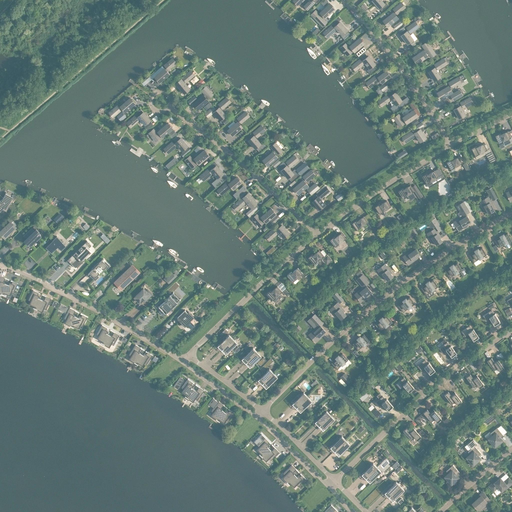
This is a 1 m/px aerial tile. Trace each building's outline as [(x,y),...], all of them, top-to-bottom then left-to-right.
[(400,0),(392,7),(393,9),(392,10),(381,18),(386,24),(396,15),(393,12),(395,11),(403,4),(400,0)] [(328,1),(318,10),(319,11),(317,12),(313,8),(309,12),(321,23),(325,20),(324,19),(325,17),(323,15),(333,6),(328,1)] [(340,32),(345,27),(338,19),(333,24),(332,25),(330,23),(322,30),(326,34),(333,27),(334,26),(340,32)] [(413,19),(405,25),(407,28),(405,29),(399,33),(406,41),(408,40),(411,43),(417,39),(415,37),(412,38),(411,37),(406,31),(408,29),(408,30),(417,24),(413,19)] [(358,35),(348,44),(347,45),(343,41),(339,45),(346,53),(350,49),(348,47),(350,46),(352,49),(363,41),(358,35)] [(434,52),(431,48),(425,39),(420,43),(424,47),(422,48),(411,55),(415,61),(427,52),(429,55),(434,52)] [(362,44),(354,51),(357,54),(364,47),(362,44)] [(372,62),(373,62),(367,53),(361,58),(360,59),(358,57),(350,64),(353,68),(362,61),(361,61),(363,60),(368,66),(372,62)] [(171,56),(163,63),(165,65),(163,66),(153,74),(151,76),(155,81),(157,79),(158,80),(167,71),(165,68),(166,66),(166,67),(174,60),(171,56)] [(442,56),(433,62),(434,65),(433,65),(427,69),(432,78),(438,74),(434,67),(436,66),(436,67),(445,61),(442,56)] [(368,66),(365,67),(368,71),(375,66),(372,62),(368,66)] [(189,68),(181,75),(183,77),(181,78),(179,76),(174,81),(182,91),(188,86),(183,80),(184,79),(192,72),(189,68)] [(384,68),(376,75),(375,76),(373,74),(364,80),(368,85),(376,78),(377,77),(380,80),(388,74),(384,68)] [(456,75),(447,80),(449,83),(447,84),(447,83),(435,90),(439,96),(448,91),(452,98),(461,92),(458,88),(451,91),(450,90),(450,89),(448,86),(450,85),(459,80),(456,75)] [(200,76),(193,82),(196,85),(203,80),(200,76)] [(378,84),(381,89),(387,84),(383,80),(378,84)] [(189,102),(191,100),(192,101),(196,106),(206,98),(203,94),(205,93),(207,95),(211,92),(204,84),(200,87),(203,92),(202,93),(202,92),(196,97),(195,96),(192,93),(186,99),(189,102)] [(400,98),(394,89),(388,94),(387,95),(385,93),(376,99),(380,103),(388,97),(389,96),(394,102),(390,105),(393,109),(404,101),(401,97),(400,98)] [(128,95),(119,104),(117,105),(116,103),(107,110),(111,114),(117,109),(118,111),(115,113),(119,117),(124,113),(120,109),(122,108),(123,109),(133,100),(128,95)] [(225,95),(217,102),(219,104),(218,105),(217,105),(214,108),(211,104),(203,111),(206,114),(212,109),(219,117),(224,113),(219,107),(220,106),(221,106),(229,99),(225,95)] [(468,95),(459,100),(460,103),(458,104),(458,103),(452,107),(457,116),(463,113),(459,105),(461,105),(471,100),(468,95)] [(143,122),(148,117),(139,106),(133,111),(136,114),(135,115),(133,113),(125,120),(129,124),(137,117),(136,117),(138,116),(143,122)] [(412,107),(401,115),(400,116),(397,112),(392,115),(398,124),(402,121),(401,118),(402,117),(405,121),(416,113),(412,107)] [(244,109),(236,116),(238,118),(236,119),(226,127),(230,133),(240,124),(237,121),(239,120),(247,113),(244,109)] [(226,113),(220,117),(223,121),(229,117),(226,113)] [(149,119),(143,124),(145,127),(152,122),(149,119)] [(166,120),(156,129),(157,129),(155,131),(151,126),(147,130),(154,138),(158,134),(156,132),(158,131),(161,134),(171,126),(166,120)] [(424,135),(420,129),(422,127),(420,124),(422,123),(420,120),(410,126),(413,131),(411,132),(410,129),(401,135),(404,139),(413,134),(412,133),(414,132),(418,139),(424,135)] [(260,123),(252,130),(254,132),(252,133),(246,138),(253,146),(259,141),(253,135),(255,134),(263,127),(260,123)] [(508,136),(510,135),(508,129),(507,129),(505,130),(504,130),(502,131),(501,132),(500,130),(495,133),(498,141),(503,139),(505,143),(510,140),(508,136)] [(180,148),(186,143),(179,135),(173,140),(174,140),(172,141),(170,139),(162,146),(166,150),(174,143),(175,142),(180,148)] [(276,152),(280,148),(273,140),(269,144),(273,148),(271,149),(261,157),(266,163),(276,154),(273,151),(274,150),(276,152)] [(261,141),(255,146),(257,149),(264,143),(261,141)] [(486,150),(485,147),(482,141),(479,143),(479,142),(476,144),(475,144),(474,143),(469,146),(473,153),(478,151),(479,154),(484,151),(488,160),(494,157),(489,148),(486,150)] [(202,147),(192,156),(193,156),(191,157),(188,153),(184,157),(190,165),(195,161),(193,159),(194,158),(197,161),(207,153),(202,147)] [(293,153),(284,160),(286,162),(285,163),(279,167),(286,175),(292,171),(286,165),(288,164),(296,157),(293,153)] [(457,162),(460,160),(457,154),(454,156),(454,155),(451,157),(450,158),(449,156),(444,159),(449,167),(449,166),(450,168),(454,167),(452,165),(454,164),(453,164),(457,162)] [(277,156),(271,162),(273,164),(279,159),(277,156)] [(303,159),(294,167),(294,168),(298,172),(307,165),(303,159)] [(216,175),(221,171),(214,163),(209,167),(209,168),(208,169),(206,167),(198,174),(202,178),(210,171),(209,170),(211,169),(216,175)] [(309,167),(301,174),(303,177),(302,178),(301,177),(291,186),(296,191),(304,184),(310,191),(317,185),(313,181),(308,185),(306,183),(303,179),(305,178),(313,172),(309,167)] [(433,176),(436,174),(432,168),(430,170),(429,169),(427,171),(426,172),(425,171),(420,173),(424,181),(425,181),(426,183),(429,181),(428,179),(429,178),(432,176),(433,176)] [(235,174),(227,181),(227,182),(226,183),(224,181),(216,187),(219,192),(227,185),(227,184),(229,183),(231,186),(239,180),(235,174)] [(450,175),(446,178),(450,185),(455,183),(450,175)] [(295,180),(291,176),(286,179),(290,184),(295,180)] [(323,183),(315,189),(318,193),(316,194),(312,197),(311,199),(318,207),(323,202),(318,196),(319,195),(327,188),(323,183)] [(412,188),(408,183),(406,185),(405,184),(403,186),(402,187),(401,185),(396,188),(401,196),(406,193),(408,197),(413,194),(410,189),(412,188)] [(241,185),(235,190),(238,193),(244,188),(241,185)] [(255,200),(248,192),(246,190),(241,195),(243,197),(241,198),(240,196),(232,203),(235,207),(243,200),(244,198),(249,205),(255,200)] [(338,190),(333,194),(337,199),(342,195),(338,190)] [(0,206),(4,202),(5,203),(10,194),(3,191),(0,197),(0,196),(0,206)] [(489,203),(491,202),(487,194),(483,196),(483,195),(482,196),(481,197),(482,199),(478,200),(482,207),(483,206),(486,211),(492,208),(489,203)] [(386,206),(389,204),(385,198),(382,200),(382,199),(379,201),(380,201),(379,202),(378,201),(373,204),(378,211),(382,208),(385,205),(386,206)] [(463,212),(468,209),(462,199),(455,203),(461,214),(451,220),(454,224),(454,226),(455,225),(457,228),(464,224),(463,223),(469,219),(465,213),(464,214),(463,212)] [(269,206),(259,214),(260,215),(258,216),(255,212),(250,215),(257,223),(262,220),(260,218),(261,216),(264,220),(274,211),(269,206)] [(275,212),(268,218),(271,221),(277,216),(275,212)] [(363,222),(366,219),(362,214),(359,216),(359,215),(356,217),(357,217),(356,218),(355,217),(350,220),(355,227),(356,227),(357,229),(361,227),(359,224),(360,224),(360,223),(363,221),(363,222)] [(8,215),(3,220),(5,223),(0,227),(0,231),(3,234),(6,231),(7,232),(12,227),(11,226),(14,224),(9,219),(11,218),(8,215)] [(437,234),(438,233),(435,228),(436,228),(437,229),(440,226),(433,215),(426,220),(429,225),(430,224),(432,226),(430,228),(430,227),(429,228),(428,229),(429,230),(426,232),(430,239),(431,238),(434,243),(440,239),(437,234)] [(285,237),(289,233),(280,222),(275,227),(273,228),(272,226),(264,233),(267,237),(275,230),(276,229),(281,235),(283,234),(285,237)] [(374,222),(370,225),(378,236),(382,233),(374,222)] [(30,226),(22,233),(27,238),(26,239),(29,243),(39,233),(36,230),(35,231),(30,226)] [(341,238),(344,236),(339,230),(337,232),(334,234),(333,235),(332,234),(328,237),(333,244),(335,245),(338,243),(337,241),(338,240),(337,240),(340,238),(341,238)] [(506,240),(510,238),(505,230),(502,232),(501,231),(498,233),(498,234),(492,238),(496,245),(502,242),(504,246),(506,246),(507,245),(508,244),(506,240)] [(45,245),(49,250),(56,243),(59,247),(64,242),(55,233),(51,238),(51,239),(45,245)] [(85,238),(77,246),(79,249),(76,252),(74,249),(66,257),(73,265),(79,259),(80,260),(82,258),(81,257),(89,249),(86,246),(89,242),(85,238)] [(272,244),(264,250),(267,253),(274,247),(272,244)] [(481,254),(484,252),(480,245),(476,247),(476,246),(472,248),(473,249),(467,252),(472,260),(477,256),(478,257),(481,255),(481,254)] [(413,256),(418,252),(414,247),(409,250),(408,249),(402,253),(404,256),(403,257),(404,258),(403,259),(404,260),(404,259),(406,262),(414,257),(413,256)] [(319,255),(322,253),(318,248),(315,250),(315,249),(312,251),(313,251),(312,252),(311,251),(306,255),(311,261),(312,261),(313,263),(316,260),(315,258),(316,258),(316,257),(319,255)] [(321,256),(325,261),(329,257),(325,252),(321,256)] [(88,269),(93,275),(98,270),(97,270),(97,269),(100,266),(101,266),(106,262),(100,256),(88,269)] [(461,273),(465,271),(462,266),(460,267),(455,260),(452,262),(451,261),(448,264),(448,265),(443,268),(448,275),(453,272),(454,273),(457,271),(456,270),(458,268),(461,273)] [(387,269),(389,268),(383,261),(380,263),(379,264),(378,265),(379,266),(376,269),(381,274),(382,274),(385,278),(391,274),(387,269)] [(129,265),(113,280),(116,283),(118,282),(120,284),(126,279),(126,280),(131,276),(130,275),(134,271),(129,265)] [(298,273),(301,270),(296,265),(294,267),(293,267),(291,269),(290,270),(289,269),(285,273),(291,279),(295,275),(298,273)] [(169,269),(162,276),(165,280),(173,273),(171,271),(169,269)] [(362,283),(367,279),(361,272),(354,277),(361,285),(354,291),(356,294),(355,295),(356,296),(355,296),(356,297),(359,300),(366,294),(365,293),(369,289),(365,283),(364,284),(362,283)] [(0,273),(0,290),(1,291),(2,290),(8,292),(9,289),(12,290),(16,281),(11,278),(10,281),(8,280),(7,282),(1,279),(3,275),(0,273)] [(433,286),(436,284),(431,277),(428,279),(427,278),(424,280),(424,281),(419,285),(424,292),(429,288),(430,289),(433,287),(433,286)] [(277,291),(280,288),(276,284),(273,286),(273,285),(271,287),(271,288),(270,288),(269,287),(264,291),(270,298),(271,297),(272,299),(275,296),(274,294),(275,294),(274,293),(277,291)] [(142,286),(133,294),(138,300),(142,296),(144,297),(150,291),(146,287),(144,289),(142,286)] [(35,292),(36,290),(37,290),(31,287),(27,297),(29,298),(28,301),(31,303),(31,304),(40,309),(42,305),(44,307),(49,296),(44,293),(42,297),(36,295),(37,293),(35,292)] [(335,289),(330,293),(338,301),(342,297),(335,289)] [(168,292),(156,304),(163,311),(166,308),(167,309),(169,307),(168,306),(175,300),(168,292)] [(410,303),(413,301),(408,294),(404,296),(404,295),(400,298),(401,299),(396,303),(401,310),(406,306),(407,307),(410,304),(410,303)] [(340,308),(341,307),(335,300),(333,302),(332,302),(331,303),(332,303),(328,307),(334,313),(335,312),(339,317),(344,312),(340,308)] [(71,312),(73,308),(68,305),(62,316),(65,317),(63,320),(70,324),(71,322),(77,325),(78,322),(81,324),(86,314),(80,312),(79,314),(77,313),(76,315),(71,312)] [(183,307),(175,314),(180,319),(179,320),(183,324),(184,322),(185,323),(189,319),(188,318),(192,314),(187,309),(186,310),(183,307)] [(491,307),(482,312),(485,318),(489,316),(494,323),(499,319),(494,311),(493,311),(491,307)] [(386,322),(390,319),(384,312),(381,315),(380,314),(377,317),(378,318),(373,322),(378,328),(383,324),(384,325),(387,323),(386,322)] [(112,342),(117,332),(112,329),(110,333),(105,330),(106,329),(104,328),(105,325),(100,322),(95,331),(97,333),(96,336),(99,337),(98,339),(107,344),(109,341),(112,342)] [(319,332),(323,328),(319,323),(314,327),(313,326),(308,331),(310,334),(309,335),(310,336),(311,337),(313,340),(320,334),(319,332)] [(467,323),(459,328),(463,334),(467,331),(471,338),(477,334),(471,326),(470,327),(467,323)] [(223,326),(217,332),(220,335),(223,333),(226,329),(223,326)] [(217,341),(221,345),(231,336),(227,331),(217,341)] [(364,340),(367,338),(362,331),(359,334),(358,333),(355,336),(356,337),(351,341),(356,348),(361,343),(362,344),(365,341),(364,340)] [(231,336),(221,345),(225,349),(235,340),(231,336)] [(445,339),(437,345),(441,351),(444,348),(449,355),(455,351),(449,343),(448,343),(445,339)] [(145,362),(151,352),(145,349),(144,352),(142,351),(141,352),(136,349),(139,345),(134,342),(127,352),(130,353),(128,357),(134,361),(135,359),(141,363),(142,360),(145,362)] [(241,354),(245,358),(255,349),(251,345),(241,354)] [(255,349),(245,358),(249,362),(259,353),(255,349)] [(343,360),(346,357),(340,350),(337,353),(336,352),(333,355),(334,356),(329,360),(335,367),(340,362),(341,363),(344,360),(343,360)] [(497,365),(499,369),(504,366),(498,357),(494,359),(491,355),(486,358),(493,368),(497,365)] [(268,356),(258,366),(260,368),(270,358),(268,356)] [(423,357),(415,363),(419,368),(423,365),(428,372),(433,368),(427,360),(426,360),(423,357)] [(258,375),(262,379),(271,370),(267,365),(258,375)] [(271,370),(262,379),(266,383),(275,374),(271,370)] [(338,375),(344,382),(349,377),(343,370),(338,375)] [(474,381),(477,385),(481,382),(475,373),(471,376),(468,371),(464,375),(471,384),(474,381)] [(179,372),(173,380),(176,383),(183,374),(179,372)] [(401,375),(394,381),(398,386),(401,383),(407,390),(412,385),(405,378),(401,375)] [(195,397),(202,388),(197,384),(195,388),(190,385),(191,383),(189,382),(191,380),(186,376),(180,385),(182,387),(180,389),(183,391),(182,393),(191,399),(193,396),(195,397)] [(292,399),(296,403),(306,393),(301,389),(292,399)] [(453,399),(456,402),(460,399),(453,390),(449,393),(446,389),(442,392),(449,401),(453,399)] [(363,390),(356,396),(359,400),(366,393),(363,390)] [(306,393),(296,403),(300,407),(310,398),(306,393)] [(380,393),(373,400),(377,405),(381,402),(386,408),(391,404),(384,396),(384,397),(380,393)] [(219,406),(221,402),(217,399),(209,408),(212,410),(209,413),(215,417),(217,416),(222,420),(224,418),(226,419),(233,411),(228,407),(226,409),(225,408),(223,410),(219,406)] [(369,408),(374,415),(379,411),(373,404),(369,408)] [(432,416),(435,419),(439,416),(432,408),(429,411),(425,407),(421,410),(429,419),(432,416)] [(314,417),(319,421),(328,412),(324,408),(314,417)] [(328,412),(319,421),(323,425),(332,416),(328,412)] [(420,413),(414,418),(418,423),(421,421),(419,418),(422,415),(420,413)] [(441,418),(448,426),(452,423),(445,415),(441,418)] [(412,434),(415,437),(419,434),(412,426),(408,429),(404,425),(401,428),(409,437),(412,434)] [(488,436),(491,440),(490,441),(490,442),(491,443),(492,444),(493,444),(494,443),(499,440),(498,439),(501,437),(499,435),(502,433),(496,425),(489,430),(492,434),(488,436)] [(416,430),(424,439),(426,437),(418,428),(416,430)] [(269,458),(277,449),(273,445),(270,449),(265,444),(266,443),(265,442),(267,440),(259,432),(252,440),(257,446),(255,448),(258,450),(257,452),(264,459),(267,456),(269,458)] [(330,442),(334,446),(344,437),(339,433),(330,442)] [(344,437),(334,446),(338,451),(348,441),(344,437)] [(466,455),(469,458),(469,459),(468,459),(468,460),(469,461),(469,462),(470,462),(471,462),(472,462),(477,458),(476,457),(479,455),(477,453),(480,451),(474,443),(476,441),(472,437),(466,442),(470,446),(467,449),(470,452),(466,455)] [(361,469),(365,474),(375,464),(371,460),(361,469)] [(291,470),(294,466),(290,462),(281,470),(283,473),(281,475),(286,481),(287,479),(292,484),(294,482),(296,484),(304,476),(300,472),(298,474),(296,473),(295,474),(291,470)] [(455,472),(458,470),(452,462),(445,468),(448,471),(445,474),(451,481),(452,481),(453,481),(454,481),(454,480),(455,480),(455,479),(455,478),(454,478),(454,477),(455,477),(455,476),(457,474),(455,472)] [(375,464),(365,474),(369,478),(379,468),(375,464)] [(503,479),(499,475),(496,478),(495,477),(488,483),(492,488),(497,484),(500,488),(506,483),(507,484),(511,480),(507,475),(503,479)] [(384,488),(388,492),(398,482),(394,478),(384,488)] [(398,482),(388,492),(392,496),(402,487),(398,482)] [(487,501),(490,498),(483,490),(480,493),(479,491),(476,494),(477,495),(471,501),(478,508),(482,505),(480,504),(485,499),(487,501)]
